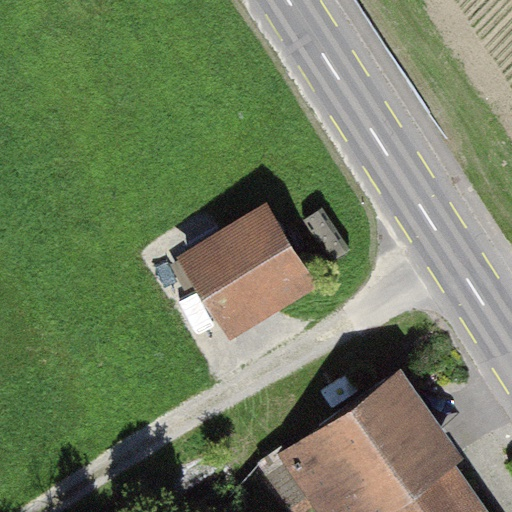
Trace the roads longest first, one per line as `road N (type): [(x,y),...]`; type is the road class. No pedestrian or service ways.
road 1 (track): [(46,511),(224,392),(460,266)]
road 2 (primary): [(511,344),(289,0)]
